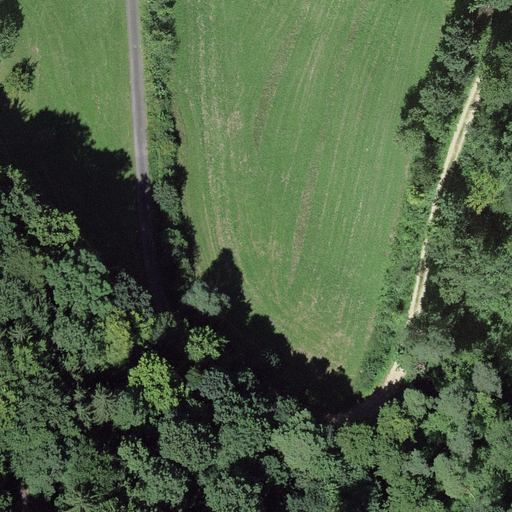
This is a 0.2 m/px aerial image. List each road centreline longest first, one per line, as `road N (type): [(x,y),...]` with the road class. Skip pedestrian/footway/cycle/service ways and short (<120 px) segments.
road 1 (track): [(130,0),(149,247),(174,326),(225,389),(281,417),(322,425)]
road 2 (track): [(322,425),(355,416),(385,388),(464,123),(511,20)]
